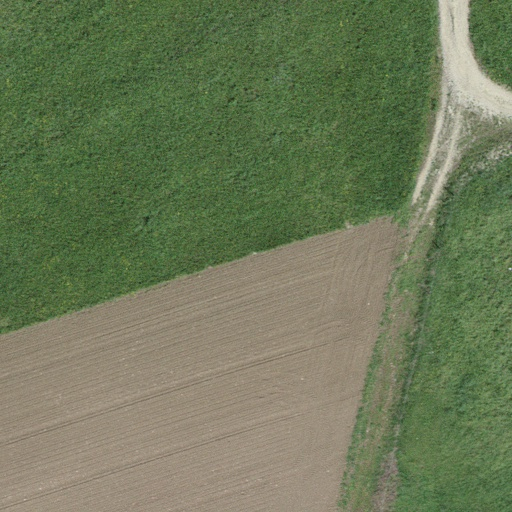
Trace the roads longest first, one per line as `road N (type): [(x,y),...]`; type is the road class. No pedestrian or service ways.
road 1 (track): [(456,80),(346,511)]
road 2 (track): [(456,0),(456,80),(496,119),(511,115)]
